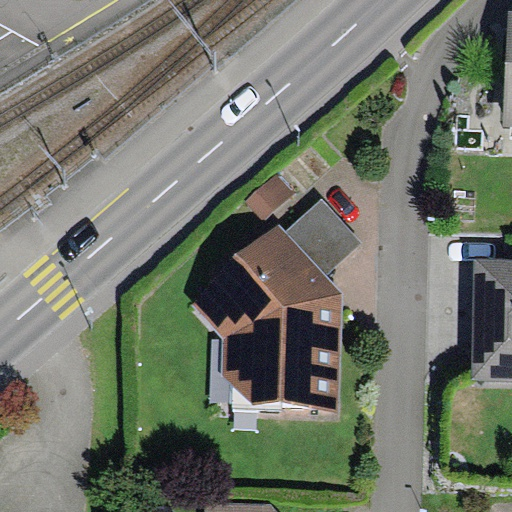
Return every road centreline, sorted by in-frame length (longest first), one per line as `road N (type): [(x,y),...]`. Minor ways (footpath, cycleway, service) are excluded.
road 1 (residential): [(395,511),(403,143),(452,38),(491,0)]
road 2 (tertiary): [(0,336),(381,0)]
